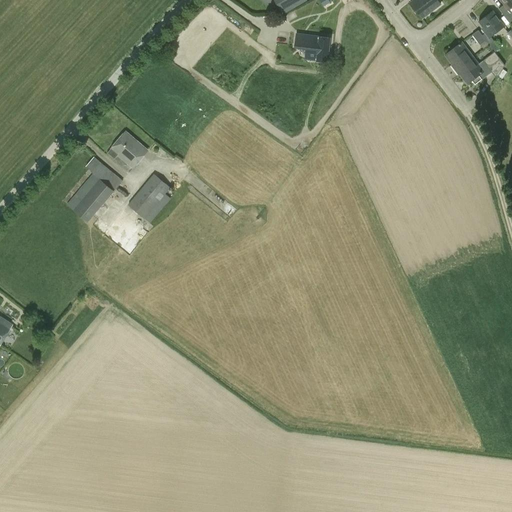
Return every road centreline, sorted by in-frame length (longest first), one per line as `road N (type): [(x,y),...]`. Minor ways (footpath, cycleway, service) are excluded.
road 1 (unclassified): [(0,210),(189,0)]
road 2 (track): [(467,112),(511,230)]
